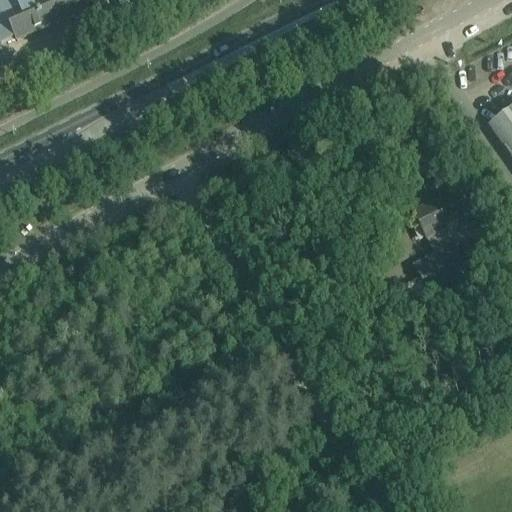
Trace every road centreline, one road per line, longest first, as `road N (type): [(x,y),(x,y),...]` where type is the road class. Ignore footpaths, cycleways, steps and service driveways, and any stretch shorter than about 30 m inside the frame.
road 1 (unclassified): [(0,270),(493,0)]
road 2 (primary): [(0,201),(356,0)]
road 3 (track): [(176,171),(377,511)]
road 4 (primary): [(321,0),(0,159)]
